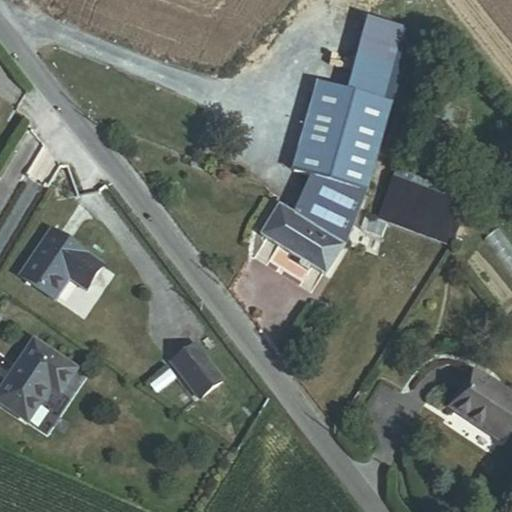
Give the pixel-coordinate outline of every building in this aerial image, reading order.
[(392,106),(411,36),(368,24),(349,95),(392,106)] [(358,216),(368,193),(392,106),(349,95),(320,87),(295,177),(309,182),(303,195),(358,216)] [(449,252),(465,213),(394,184),(378,223),(387,227),(449,252)] [(293,218),(281,211),(263,239),(302,263),(299,267),(306,271),(308,267),(326,279),(345,247),(358,216),(303,195),(293,218)] [(378,223),(366,219),(360,233),(381,241),(387,227),(378,223)] [(104,265),(51,230),(20,277),(55,300),(69,279),(87,290),(104,265)] [(511,247),(500,231),(484,243),(511,282),(511,247)] [(77,371),(34,342),(0,392),(0,405),(27,424),(51,390),(60,396),(77,371)] [(196,346),(172,364),(199,400),(223,382),(196,346)] [(490,383),(471,370),(444,411),(499,447),(511,442),(511,394),(491,381),(490,383)]
